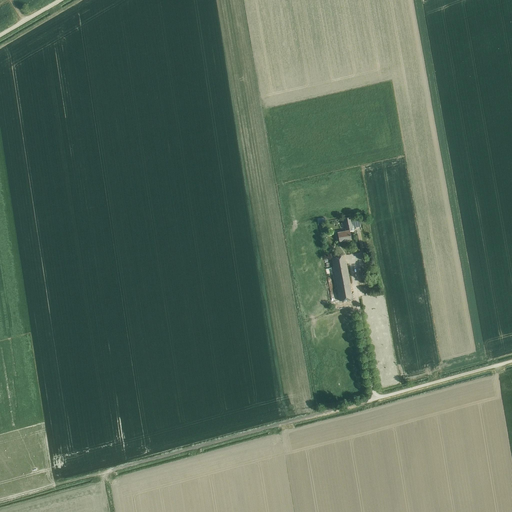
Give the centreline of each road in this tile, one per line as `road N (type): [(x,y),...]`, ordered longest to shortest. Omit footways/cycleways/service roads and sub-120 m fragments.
road 1 (track): [(57,485),(377,398)]
road 2 (unclassified): [(377,398),(511,361)]
